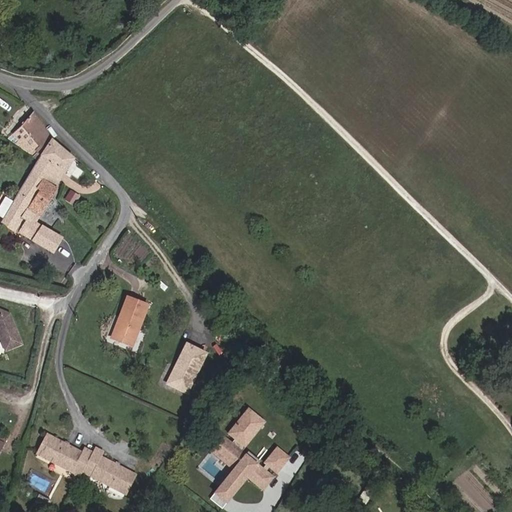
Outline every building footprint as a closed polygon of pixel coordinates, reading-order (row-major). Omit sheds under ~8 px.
[(52,138),(32,110),(23,123),(42,153),(52,138)] [(29,137),(21,125),(13,131),(22,142),(29,137)] [(35,165),(58,182),(74,159),(52,138),(42,153),(35,165)] [(33,221),(38,213),(42,215),(57,192),(54,189),(58,182),(35,165),(0,217),(0,219),(13,228),(19,218),(25,222),(19,231),(50,252),(59,238),(33,221)] [(19,231),(25,222),(19,218),(13,228),(19,231)] [(128,332),(138,309),(124,302),(115,324),(120,326),(112,345),(127,352),(134,334),(128,332)] [(0,335),(6,350),(23,343),(10,312),(0,307),(0,335)] [(143,311),(138,309),(128,332),(134,334),(143,311)] [(107,342),(112,345),(120,326),(115,324),(107,342)] [(203,361),(181,350),(162,390),(183,401),(203,361)] [(261,420),(247,408),(241,416),(255,428),(261,420)] [(255,428),(241,416),(227,432),(233,438),(230,442),(213,427),(205,437),(215,446),(212,449),(233,466),(216,485),(225,493),(241,473),(244,476),(260,490),(271,477),(264,471),(267,467),(274,473),(287,458),(275,447),(262,463),(263,464),(260,468),(240,450),(237,448),(255,428)] [(240,450),(264,422),(261,420),(255,428),(237,448),(240,450)] [(215,446),(205,437),(202,440),(212,449),(215,446)] [(80,458),(45,440),(35,460),(78,482),(80,478),(91,457),(82,453),(80,458)] [(91,457),(80,478),(124,500),(134,480),(99,463),(102,457),(93,453),(91,457)] [(228,496),(244,476),(241,473),(225,493),(228,496)] [(365,497),(371,484),(364,481),(358,493),(365,497)] [(219,507),(228,496),(225,493),(216,485),(207,496),(219,507)]
